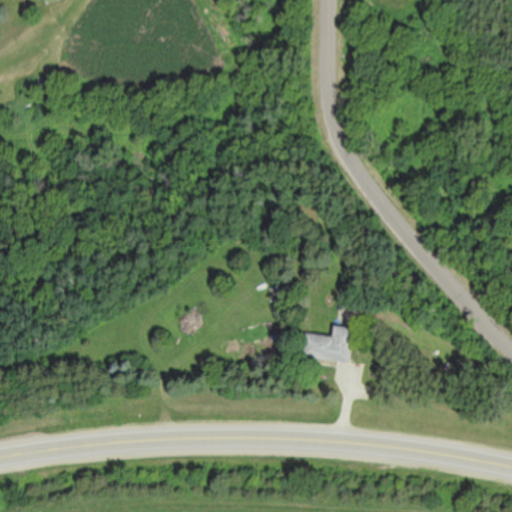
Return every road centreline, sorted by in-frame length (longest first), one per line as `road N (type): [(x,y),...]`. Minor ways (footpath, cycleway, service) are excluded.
road 1 (trunk): [(0,458),(109,441),(221,437),(338,441),(511,468)]
road 2 (residential): [(511,347),(345,152),(337,125),(337,0)]
